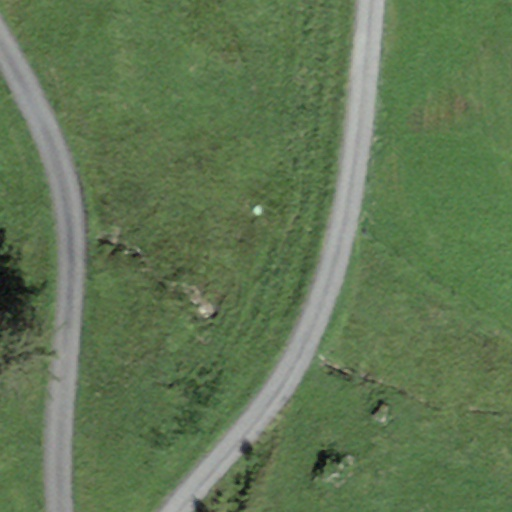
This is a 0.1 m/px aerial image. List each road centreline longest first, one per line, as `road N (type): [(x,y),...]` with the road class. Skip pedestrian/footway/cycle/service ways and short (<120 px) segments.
road 1 (track): [(375,0),(355,215),(287,406),(190,511)]
road 2 (unclassified): [(67,511),(82,233),(0,22)]
